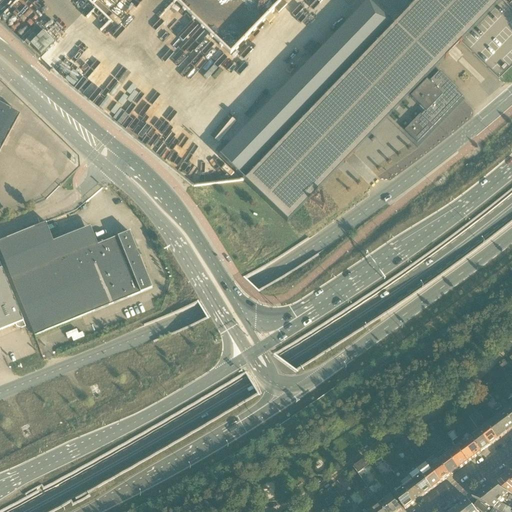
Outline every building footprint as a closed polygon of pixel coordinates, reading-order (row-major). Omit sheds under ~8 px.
[(408,96),(425,112),(421,116),(420,115),(404,131),(417,143),(430,130),(427,126),(429,124),(432,127),(462,97),(451,87),(453,85),(439,71),(428,82),(426,81),(424,82),(423,81),(444,59),(445,60),(462,43),(460,42),(500,0),(418,0),(393,26),(368,1),(353,17),(334,0),(136,0),(257,116),(219,156),(244,180),(287,222),(347,160),(408,96)] [(40,56),(53,42),(42,32),(29,45),(40,56)] [(0,152),(20,115),(0,104),(0,152)] [(361,175),(370,183),(378,175),(373,169),(369,174),(366,170),(361,175)] [(49,265),(35,228),(35,227),(0,241),(0,251),(34,336),(152,289),(129,232),(49,265)] [(25,328),(25,327),(2,269),(0,269),(0,331),(16,325),(17,327),(21,329),(25,327),(25,328)] [(498,440),(486,423),(479,413),(471,419),(490,446),(498,440)] [(507,433),(511,429),(511,422),(505,413),(503,415),(497,419),(507,433)] [(482,452),(490,446),(471,419),(464,425),(466,427),(464,428),(472,439),(482,452)] [(498,440),(507,433),(497,419),(490,424),(488,421),(486,423),(498,440)] [(465,443),(464,444),(455,431),(448,435),(449,437),(468,463),(475,458),(465,443)] [(468,463),(449,437),(443,442),(451,454),(448,456),(459,470),(468,463)] [(481,452),(482,452),(472,439),(465,443),(475,458),(482,453),(481,452)] [(450,477),(459,470),(448,456),(439,463),(450,477)] [(405,510),(414,503),(404,489),(405,488),(382,458),(373,464),(396,495),(394,496),(405,510)] [(363,461),(355,467),(359,472),(367,466),(363,461)] [(427,463),(418,471),(432,490),(441,484),(430,469),(431,469),(427,463)] [(450,477),(439,463),(431,469),(430,469),(441,484),(450,477)] [(423,497),(432,490),(418,471),(410,476),(414,482),(413,482),(423,497)] [(511,473),(511,474),(510,471),(502,478),(502,479),(511,484),(511,473)] [(511,484),(502,479),(492,485),(511,495),(511,484)] [(398,511),(402,510),(382,483),(380,480),(368,489),(378,502),(380,505),(385,511),(398,511)] [(413,482),(405,488),(404,489),(414,503),(423,497),(413,482)] [(511,501),(511,495),(492,485),(490,484),(481,491),(491,496),(489,499),(497,503),(498,502),(502,499),(506,501),(507,499),(511,501)] [(372,511),(385,511),(380,505),(378,502),(368,489),(360,495),(359,495),(366,503),(371,509),(372,511)] [(472,498),(478,501),(478,500),(500,511),(509,511),(510,509),(506,507),(506,506),(498,502),(497,503),(489,499),(491,496),(481,491),(472,498)] [(338,492),(324,499),(328,505),(341,498),(338,492)] [(350,498),(360,511),(372,511),(371,509),(366,503),(359,495),(360,495),(358,493),(350,498)] [(461,511),(476,511),(472,506),(468,500),(458,508),(461,511)] [(500,511),(478,500),(478,501),(475,503),(476,504),(487,511),(500,511)] [(487,511),(476,504),(475,503),(472,506),(476,511),(487,511)]
